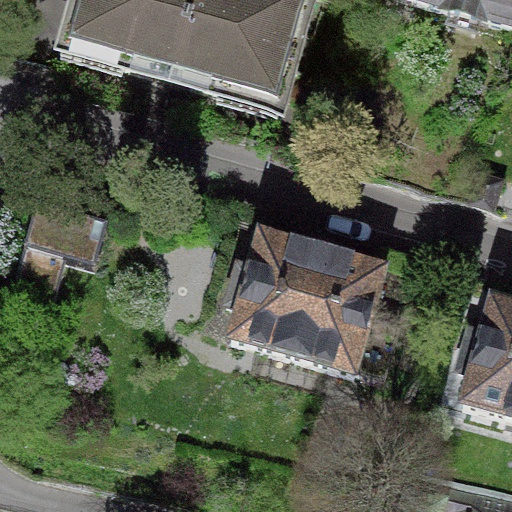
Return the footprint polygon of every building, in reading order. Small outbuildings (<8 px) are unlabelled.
[(122,71),(171,85),(194,0),(77,0),(65,44),(125,61),(122,71)] [(312,0),(194,0),(171,85),(220,98),(223,88),(283,105),(295,62),(312,0)] [(511,0),(394,0),(413,5),(413,6),(449,17),(448,17),(480,26),(480,25),(511,34),(511,0)] [(477,173),(466,210),(481,214),(495,218),(505,181),(477,173)] [(36,210),(8,313),(48,324),(65,266),(95,274),(101,252),(107,230),(36,210)] [(322,258),(261,241),(231,347),(353,382),(355,376),(381,383),(395,336),(369,328),(383,276),(322,258)] [(511,311),(492,306),(483,338),(469,334),(458,375),(472,379),(462,412),(511,425),(511,311)] [(511,511),(511,498),(414,477),(404,511),(511,511)]
